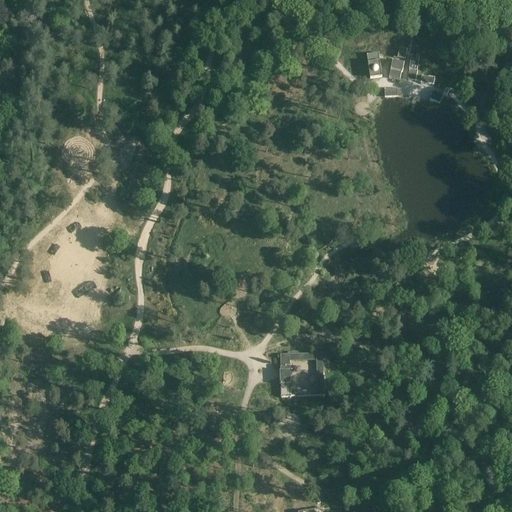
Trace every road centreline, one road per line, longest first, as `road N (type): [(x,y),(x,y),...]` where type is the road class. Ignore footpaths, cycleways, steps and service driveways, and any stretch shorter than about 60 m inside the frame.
road 1 (track): [(79,511),(99,419),(133,336),(142,235),(167,185),(175,131),(202,95),(237,0)]
road 2 (track): [(321,511),(311,489),(257,455),(242,417),(261,347),(320,264),(345,244),(362,242)]
road 3 (track): [(0,289),(22,254),(86,189),(108,150),(101,49),(87,0)]
road 4 (track): [(255,361),(204,350),(128,350)]
road 5 (track): [(293,0),(315,43),(352,79),(371,84)]
